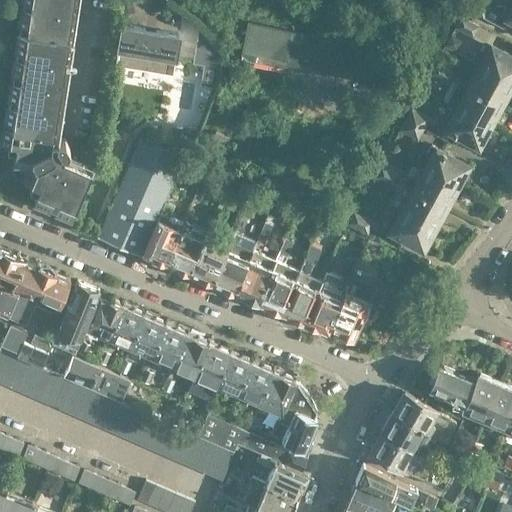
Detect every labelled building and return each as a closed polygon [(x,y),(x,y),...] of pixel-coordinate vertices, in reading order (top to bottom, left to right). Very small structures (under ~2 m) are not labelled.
[(64,139),(51,137),(72,0),(22,0),(1,141),(15,143),(11,168),(14,174),(38,184),(32,199),(70,215),(92,164),(66,154),(67,146),(64,139)] [(511,2),(509,9),(505,7),(487,7),(474,0),(467,0),(463,8),(501,28),(505,19),(511,22),(511,2)] [(455,26),(474,36),(479,24),(461,15),(455,26)] [(240,57),(299,70),(302,60),(344,76),(350,69),(375,79),(384,55),(314,28),(310,36),(247,23),(240,57)] [(120,24),(113,63),(116,63),(171,73),(178,34),(120,24)] [(479,65),(511,83),(511,82),(511,56),(486,42),(481,51),(485,53),(479,65)] [(432,69),(450,77),(453,72),(435,63),(432,69)] [(479,65),(468,85),(467,87),(500,105),(511,83),(479,65)] [(450,77),(432,69),(429,74),(447,83),(450,77)] [(457,106),(456,108),(489,126),(500,105),(467,87),(468,85),(454,77),(443,98),(457,106)] [(406,118),(423,128),(430,116),(412,107),(406,118)] [(489,126),(456,108),(449,121),(445,118),(440,128),(477,147),(489,126)] [(423,128),(406,118),(400,128),(418,138),(423,128)] [(210,141),(223,147),(227,137),(214,132),(210,141)] [(141,253),(141,252),(159,211),(161,206),(166,197),(185,154),(141,135),(97,234),(141,253)] [(424,168),(457,186),(468,165),(431,145),(426,154),(430,157),(424,168)] [(374,177),(383,181),(389,171),(380,167),(374,177)] [(412,190),(445,208),(457,186),(424,168),(414,187),(412,190)] [(402,210),(401,211),(434,229),(445,208),(412,190),(414,187),(397,178),(398,176),(389,171),(383,181),(395,188),(388,202),(402,210)] [(228,182),(250,192),(254,184),(232,174),(228,182)] [(159,211),(141,252),(152,257),(151,260),(161,264),(163,262),(165,263),(182,221),(183,220),(170,214),(174,204),(164,200),(159,211)] [(349,222),(367,231),(373,220),(354,211),(349,222)] [(434,229),(401,211),(394,224),(390,222),(385,231),(423,250),(434,229)] [(256,240),(264,244),(273,224),(265,220),(256,240)] [(204,231),(182,221),(165,263),(174,267),(175,270),(182,273),(184,271),(187,272),(204,231)] [(227,240),(210,281),(220,286),(219,289),(231,293),(232,290),(233,291),(251,250),(255,240),(231,230),(227,240)] [(227,240),(204,231),(187,272),(198,277),(199,280),(204,282),(208,281),(210,281),(227,240)] [(274,260),(257,301),(267,305),(268,310),(273,312),(278,310),(280,311),(297,270),(284,264),(287,257),(294,241),(285,237),(275,260),(274,260)] [(304,259),(315,264),(321,248),(310,244),(304,259)] [(0,277),(11,282),(23,255),(0,245),(0,277)] [(251,250),(233,291),(244,295),(245,300),(251,302),(255,300),(257,301),(274,260),(251,250)] [(23,255),(11,282),(34,292),(45,265),(27,257),(27,256),(23,255)] [(343,290),(326,330),(327,327),(338,332),(339,335),(345,337),(348,336),(351,337),(359,317),(367,321),(374,305),(368,303),(376,286),(360,279),(363,273),(366,265),(357,262),(355,267),(354,267),(353,269),(348,279),(347,282),(344,290),(343,290)] [(34,292),(53,300),(54,299),(60,301),(71,276),(45,265),(34,292)] [(320,280),(302,320),(305,321),(306,326),(311,328),(315,326),(326,330),(343,290),(344,290),(347,282),(348,279),(324,268),(320,280)] [(320,280),(298,270),(297,270),(280,311),(290,315),(291,319),(297,322),(300,319),(302,320),(320,280)] [(53,300),(34,292),(11,282),(0,277),(0,310),(27,322),(35,301),(50,307),(53,300)] [(78,344),(76,343),(98,289),(76,280),(56,329),(57,329),(52,340),(75,350),(78,344)] [(95,333),(107,338),(121,305),(99,295),(83,332),(94,336),(95,333)] [(121,305),(107,338),(106,341),(115,346),(117,343),(128,348),(142,314),(121,305)] [(142,314),(128,348),(127,351),(136,355),(138,352),(149,357),(163,324),(142,314)] [(2,333),(0,338),(0,346),(0,347),(1,345),(17,351),(25,331),(8,323),(3,334),(2,333)] [(163,324),(149,357),(148,360),(158,364),(159,361),(171,366),(185,333),(163,324)] [(24,340),(17,355),(41,365),(50,345),(47,339),(34,333),(30,343),(24,340)] [(181,370),(193,376),(207,343),(185,333),(171,366),(170,369),(180,374),(181,370)] [(77,351),(84,355),(91,344),(83,340),(77,351)] [(203,380),(215,385),(228,352),(207,343),(193,376),(192,379),(201,383),(203,380)] [(0,373),(10,352),(0,348),(0,373)] [(98,360),(104,363),(110,352),(103,349),(98,360)] [(0,373),(0,376),(9,381),(21,357),(10,352),(0,373)] [(224,389),(235,394),(250,361),(228,352),(215,385),(213,388),(223,392),(224,389)] [(71,353),(62,375),(70,378),(119,400),(126,385),(129,377),(71,353)] [(9,381),(20,386),(32,362),(21,357),(9,381)] [(118,371),(126,374),(131,362),(124,359),(118,371)] [(250,361),(235,394),(234,397),(244,402),(245,399),(258,404),(271,371),(250,361)] [(32,362),(20,386),(31,390),(42,367),(32,362)] [(31,390),(41,395),(53,371),(42,367),(31,390)] [(438,367),(429,389),(455,400),(464,404),(473,382),(438,367)] [(154,371),(150,369),(146,368),(142,379),(149,382),(154,371)] [(41,395),(52,400),(63,376),(53,371),(41,395)] [(267,408),(278,413),(292,380),(271,371),(258,404),(256,407),(266,411),(267,408)] [(463,411),(482,419),(497,384),(476,375),(473,382),(462,409),(461,410),(463,411)] [(63,376),(52,400),(62,404),(74,381),(63,376)] [(163,388),(170,391),(175,379),(168,376),(163,388)] [(278,413),(275,420),(286,424),(279,441),(307,452),(311,443),(306,441),(310,431),(313,430),(316,423),(315,421),(315,420),(313,418),(315,413),(310,399),(307,400),(303,393),(304,391),(295,381),(292,380),(278,413)] [(62,404),(73,409),(85,386),(74,381),(62,404)] [(482,419),(503,428),(511,407),(511,390),(497,384),(482,419)] [(95,390),(85,386),(73,409),(84,414),(95,390)] [(188,386),(182,400),(190,404),(196,389),(188,386)] [(106,395),(95,390),(84,414),(94,418),(106,395)] [(391,412),(429,433),(447,441),(455,422),(403,392),(391,412)] [(94,418),(105,423),(116,400),(106,395),(94,418)] [(116,400),(105,423),(115,428),(127,405),(116,400)] [(186,408),(175,403),(168,418),(179,423),(186,408)] [(127,405),(115,428),(126,433),(137,409),(127,405)] [(232,405),(227,417),(234,420),(239,409),(232,405)] [(453,405),(450,413),(460,417),(463,411),(461,410),(462,409),(453,405)] [(511,407),(503,428),(511,431),(511,407)] [(126,433),(136,437),(148,414),(137,409),(126,433)] [(237,443),(260,453),(300,471),(306,456),(206,412),(197,434),(233,451),(237,443)] [(391,412),(381,430),(418,452),(429,433),(391,412)] [(136,437),(147,442),(159,419),(148,414),(136,437)] [(253,414),(248,426),(255,430),(261,417),(253,414)] [(147,442),(158,447),(169,423),(159,419),(147,442)] [(158,447),(169,452),(180,428),(169,423),(158,447)] [(169,452),(179,456),(191,433),(180,428),(169,452)] [(0,445),(19,454),(24,441),(0,430),(0,445)] [(414,450),(381,430),(369,451),(401,469),(441,485),(450,470),(418,452),(414,450)] [(179,456),(190,461),(201,437),(191,433),(179,456)] [(212,442),(201,437),(190,461),(200,466),(212,442)] [(466,437),(462,447),(470,451),(475,440),(466,437)] [(475,440),(470,451),(478,454),(483,444),(475,440)] [(200,466),(211,470),(222,447),(212,442),(200,466)] [(23,455),(74,478),(79,465),(29,443),(23,455)] [(222,447),(211,470),(222,475),(233,452),(222,447)] [(265,482),(295,495),(305,473),(300,471),(260,453),(257,461),(271,467),(265,482)] [(511,456),(508,454),(503,465),(511,468),(511,466),(511,456)] [(353,481),(356,482),(396,498),(410,504),(417,487),(362,463),(353,481)] [(467,478),(484,484),(490,471),(473,464),(467,478)] [(79,480),(130,502),(136,490),(85,468),(79,480)] [(252,480),(243,499),(248,501),(248,502),(254,505),(270,511),(288,511),(295,495),(265,482),(251,477),(249,479),(252,480)] [(138,497),(147,501),(156,482),(146,478),(138,497)] [(156,482),(147,501),(157,506),(166,487),(156,482)] [(350,496),(347,503),(366,511),(389,511),(396,498),(356,482),(354,485),(352,486),(349,492),(350,496)] [(157,506),(167,510),(176,491),(166,487),(157,506)] [(167,510),(171,511),(178,511),(186,495),(176,491),(167,510)] [(49,511),(3,492),(0,499),(0,511),(49,511)] [(437,496),(428,493),(424,504),(432,507),(437,496)] [(186,495),(178,511),(190,511),(196,500),(186,495)] [(226,503),(222,511),(270,511),(254,505),(248,502),(244,511),(226,503)] [(366,511),(347,503),(342,511),(366,511)]
